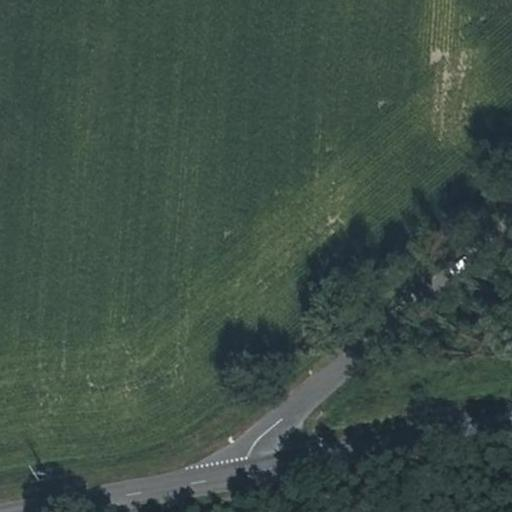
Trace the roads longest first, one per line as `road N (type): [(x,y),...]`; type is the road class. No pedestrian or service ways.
road 1 (unclassified): [(511,230),(258,435),(251,471)]
road 2 (tertiary): [(251,471),(511,427)]
road 3 (tertiary): [(31,511),(251,471)]
